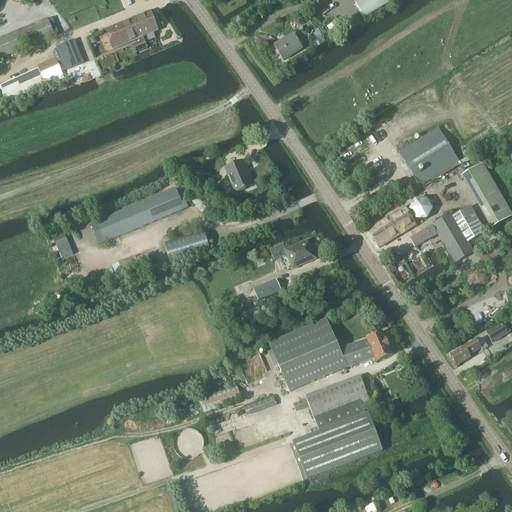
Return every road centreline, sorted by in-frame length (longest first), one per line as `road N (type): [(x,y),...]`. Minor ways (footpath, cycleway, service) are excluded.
road 1 (tertiary): [(511,464),(195,0)]
road 2 (track): [(0,197),(253,89)]
road 3 (track): [(506,457),(393,511)]
